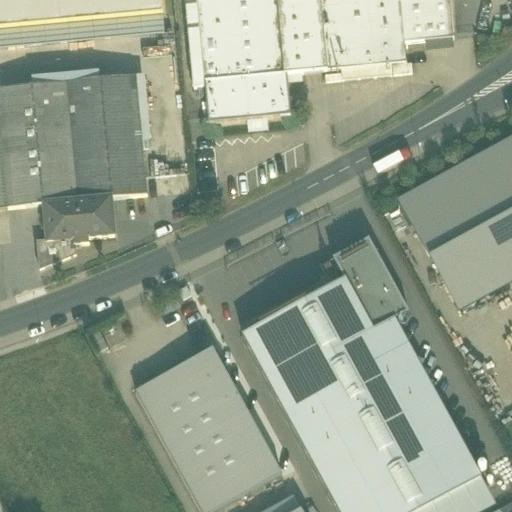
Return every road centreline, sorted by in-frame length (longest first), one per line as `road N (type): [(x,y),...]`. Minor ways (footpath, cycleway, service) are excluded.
road 1 (tertiary): [(0,325),(95,291),(379,152)]
road 2 (tertiary): [(511,59),(379,152)]
road 3 (tertiary): [(379,152),(511,94)]
